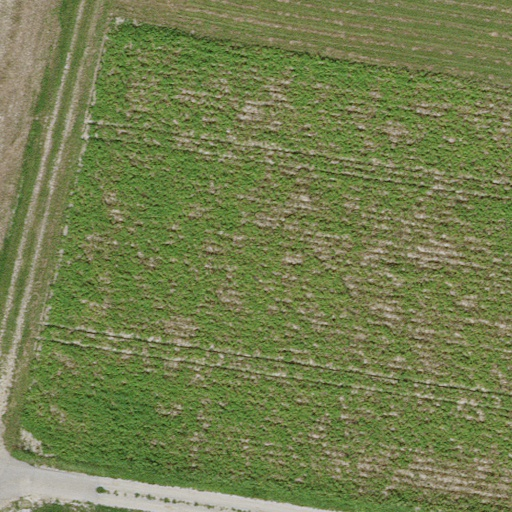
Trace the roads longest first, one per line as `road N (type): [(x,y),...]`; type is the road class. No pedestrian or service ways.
road 1 (track): [(100,0),(0,409)]
road 2 (track): [(0,482),(200,511)]
